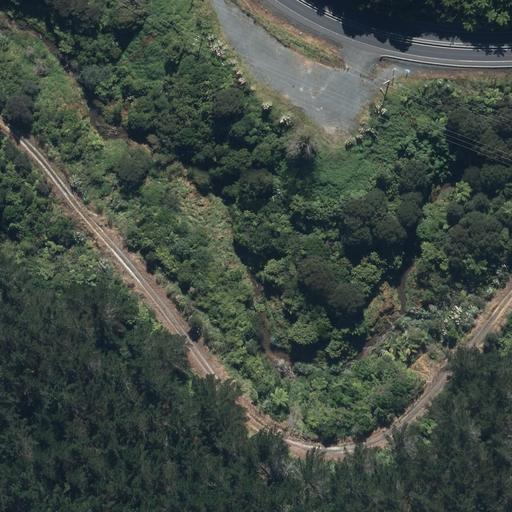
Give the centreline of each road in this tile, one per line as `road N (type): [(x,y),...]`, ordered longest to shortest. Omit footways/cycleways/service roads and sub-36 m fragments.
road 1 (track): [(0,146),(57,216),(283,440),(316,453),(366,443),(424,398),(511,309)]
road 2 (trunk): [(302,0),(366,30),(511,48)]
